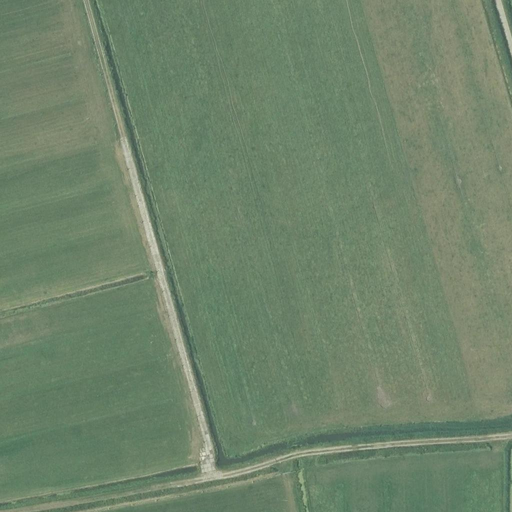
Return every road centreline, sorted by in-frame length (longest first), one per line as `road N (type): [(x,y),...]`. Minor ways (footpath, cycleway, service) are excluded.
road 1 (track): [(23,511),(211,478),(305,451),(511,437)]
road 2 (track): [(211,478),(85,0)]
